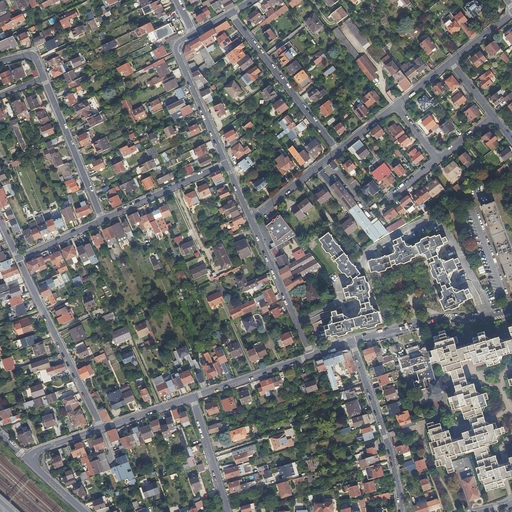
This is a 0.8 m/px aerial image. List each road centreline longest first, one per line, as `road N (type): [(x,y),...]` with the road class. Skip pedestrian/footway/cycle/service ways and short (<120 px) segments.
road 1 (residential): [(102,427),(18,259)]
road 2 (residential): [(401,511),(350,340)]
road 3 (residential): [(231,13),(336,152)]
road 4 (residential): [(511,311),(350,340)]
road 5 (residential): [(44,77),(102,220)]
road 6 (residential): [(194,34),(178,42),(177,55),(226,163)]
road 7 (residential): [(250,219),(310,355)]
road 8 (residential): [(102,220),(226,163)]
road 9 (residential): [(310,355),(193,396)]
road 10 (residential): [(193,396),(227,511)]
